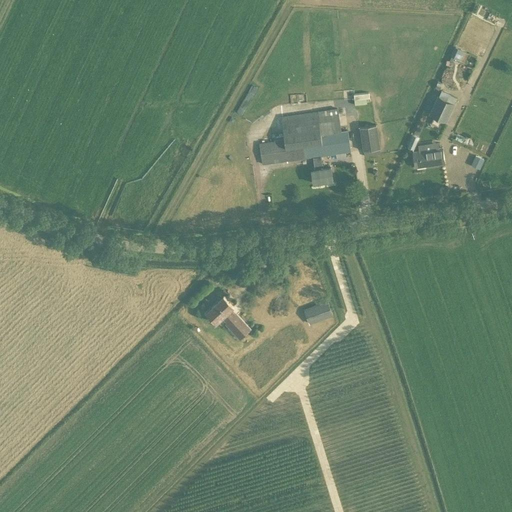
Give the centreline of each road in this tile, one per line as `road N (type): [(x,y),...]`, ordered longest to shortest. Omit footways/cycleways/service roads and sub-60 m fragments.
road 1 (unclassified): [(511,210),(213,251),(146,252),(81,238),(0,204)]
road 2 (track): [(328,511),(285,381),(352,316),(327,236)]
